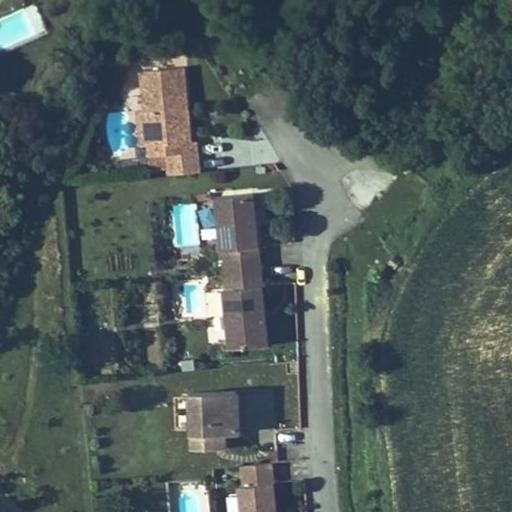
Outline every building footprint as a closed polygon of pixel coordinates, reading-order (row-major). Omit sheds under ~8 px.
[(156,190),(186,187),(183,155),(178,155),(172,82),(128,86),(132,126),(135,160),(136,172),(154,170),(156,190)] [(129,161),(135,160),(132,126),(126,126),(129,161)] [(197,205),(173,205),(174,245),(198,244),(197,205)] [(210,266),(211,286),(246,282),(244,258),(241,210),(202,214),(207,266),(210,266)] [(249,328),(246,282),(211,286),(212,305),(208,306),(212,365),(251,362),(249,328)] [(176,470),(194,468),(193,453),(203,452),(221,450),(219,433),(217,409),(170,414),(176,470)] [(204,467),(203,452),(193,453),(194,468),(204,467)] [(259,511),(257,481),(227,484),(229,504),(224,504),(224,511),(259,511)]
